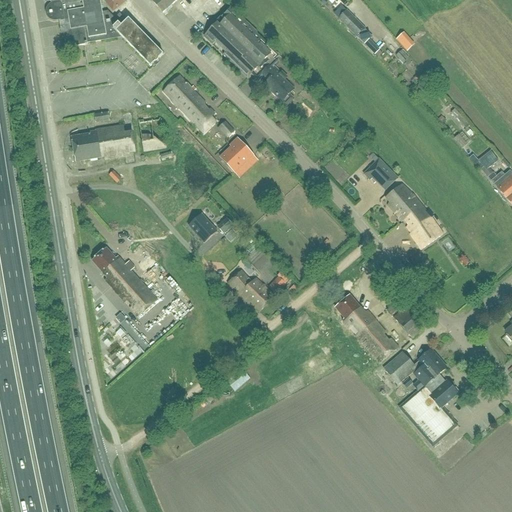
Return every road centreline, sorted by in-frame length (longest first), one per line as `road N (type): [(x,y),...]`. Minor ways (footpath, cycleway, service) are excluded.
road 1 (tertiary): [(100,457),(18,0)]
road 2 (residential): [(373,240),(142,0)]
road 3 (motorway): [(59,511),(0,195)]
road 4 (track): [(133,443),(363,249)]
road 5 (motorway): [(0,348),(32,511)]
road 6 (residential): [(455,330),(373,240)]
